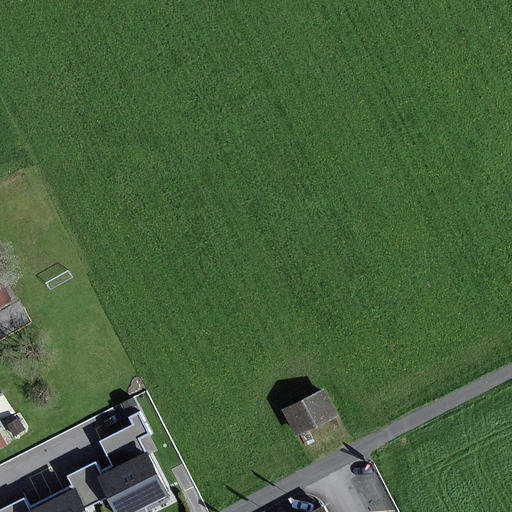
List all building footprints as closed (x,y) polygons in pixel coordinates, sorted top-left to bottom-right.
[(335,416),(324,391),(285,409),(296,434),(335,416)] [(105,438),(119,466),(131,461),(152,451),(145,436),(155,432),(144,410),(135,414),(139,422),(105,438)] [(2,424),(0,424),(0,445),(10,440),(2,424)] [(174,491),(154,449),(152,451),(131,461),(151,503),(174,491)] [(102,460),(74,473),(81,486),(83,484),(93,504),(117,492),(107,472),(102,460)] [(126,511),(131,511),(151,503),(131,461),(119,466),(107,472),(117,492),(126,511)] [(83,484),(81,486),(60,496),(67,511),(96,511),(93,504),(83,484)] [(67,511),(60,496),(37,507),(39,511),(67,511)] [(39,511),(37,507),(34,508),(29,497),(5,508),(6,511),(39,511)]
